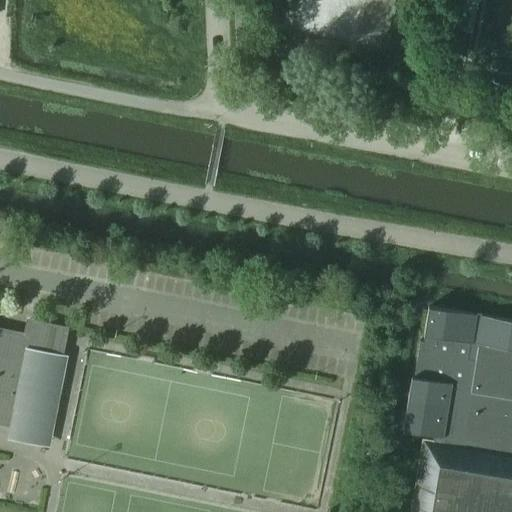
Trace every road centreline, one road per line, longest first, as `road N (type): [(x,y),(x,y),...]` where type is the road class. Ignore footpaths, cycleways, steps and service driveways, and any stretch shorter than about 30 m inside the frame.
road 1 (unclassified): [(511,254),(0,158)]
road 2 (unclassified): [(511,167),(235,107),(220,83),(215,0)]
